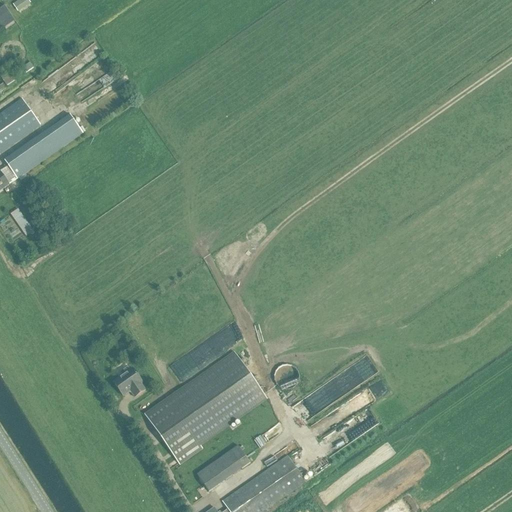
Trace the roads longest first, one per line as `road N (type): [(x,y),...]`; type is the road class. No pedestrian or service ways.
road 1 (track): [(235,308),(255,252),(292,215),(511,61)]
road 2 (track): [(184,160),(192,234),(235,308)]
road 3 (track): [(290,433),(235,308)]
